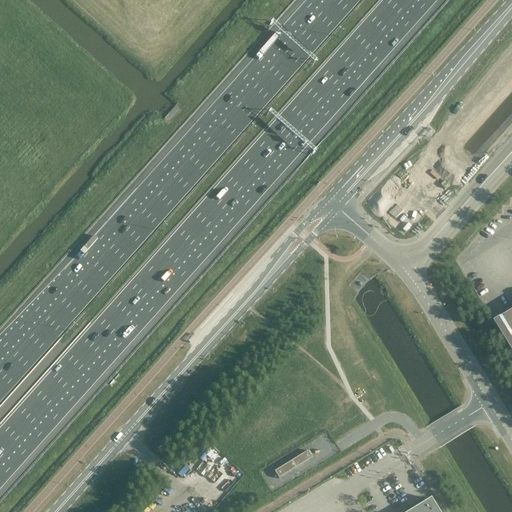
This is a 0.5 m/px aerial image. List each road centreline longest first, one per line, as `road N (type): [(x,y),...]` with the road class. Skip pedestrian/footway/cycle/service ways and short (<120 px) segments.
road 1 (motorway): [(0,459),(407,0)]
road 2 (motorway): [(341,0),(0,382)]
road 3 (tertiary): [(327,198),(121,432)]
road 4 (tertiary): [(127,437),(337,208)]
road 5 (tertiary): [(511,0),(327,198)]
road 6 (tertiary): [(337,208),(511,12)]
road 7 (unclassified): [(490,403),(403,269)]
road 8 (unclassified): [(403,269),(497,167)]
road 9 (unclassified): [(433,438),(316,511)]
